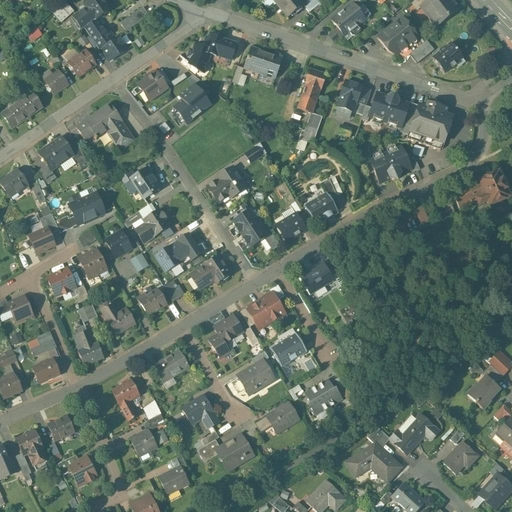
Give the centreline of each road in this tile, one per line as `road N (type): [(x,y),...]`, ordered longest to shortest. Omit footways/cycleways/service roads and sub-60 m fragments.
road 1 (residential): [(472,101),(482,136),(464,168),(255,282)]
road 2 (residential): [(206,13),(472,101)]
road 3 (residential): [(112,78),(255,282)]
road 4 (residential): [(255,282),(77,385)]
road 5 (residential): [(89,511),(114,496),(115,476),(77,385)]
road 6 (residential): [(112,78),(0,156)]
road 7 (residential): [(77,385),(29,274)]
